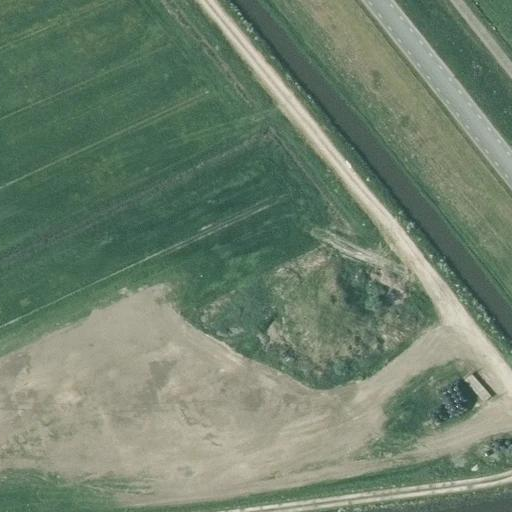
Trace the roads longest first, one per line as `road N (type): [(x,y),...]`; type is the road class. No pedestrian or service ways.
road 1 (track): [(203,0),(363,189),(511,388)]
road 2 (track): [(281,511),(511,479)]
road 3 (tertiary): [(511,172),(375,0)]
